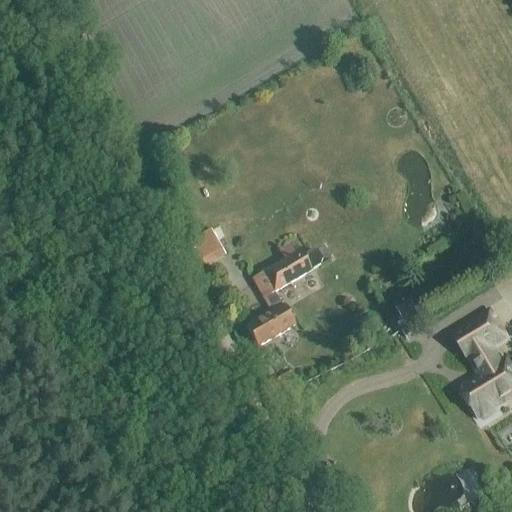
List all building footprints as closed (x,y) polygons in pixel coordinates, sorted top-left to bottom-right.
[(456,224),(464,201),(447,195),(439,218),(456,224)] [(228,258),(242,249),(228,225),(214,234),(228,258)] [(210,231),(189,243),(203,269),(225,257),(210,231)] [(243,328),(255,348),(292,327),(281,307),(280,307),(272,293),(309,272),(318,267),(320,261),(316,254),(310,253),(301,258),(298,253),(250,279),(261,299),(264,298),(272,312),(243,328)] [(409,304),(396,311),(402,321),(415,314),(409,304)] [(459,387),(466,398),(464,399),(470,409),(471,409),(478,420),(480,419),(484,421),(495,414),(496,408),(511,398),(511,367),(506,358),(500,362),(492,348),(507,339),(502,332),(499,334),(491,319),(494,317),(490,311),(450,334),(476,377),(459,387)] [(264,397),(266,396),(269,402),(297,386),(290,372),(260,389),(264,397)]
